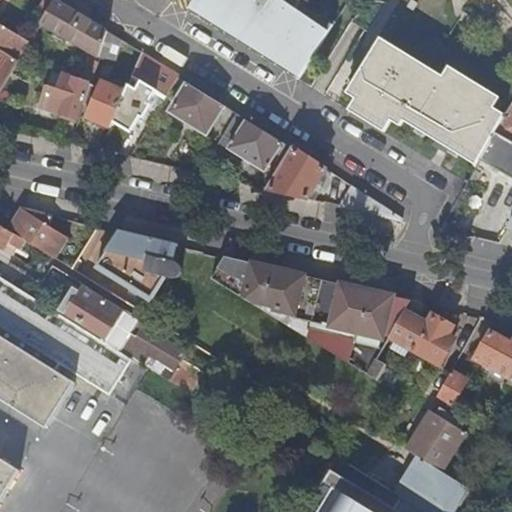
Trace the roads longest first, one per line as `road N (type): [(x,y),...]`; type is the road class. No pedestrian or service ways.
road 1 (residential): [(112,0),(432,199),(410,261)]
road 2 (residential): [(410,261),(0,169)]
